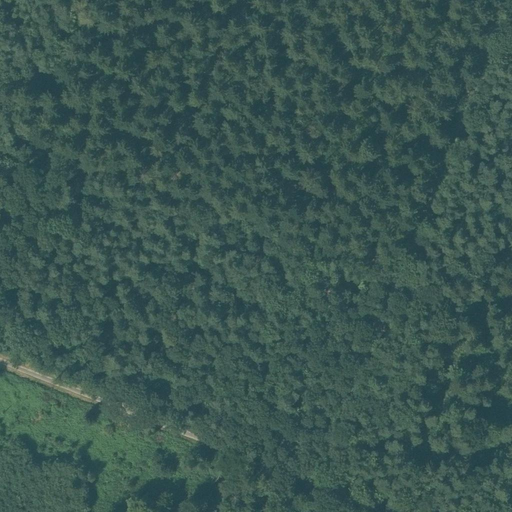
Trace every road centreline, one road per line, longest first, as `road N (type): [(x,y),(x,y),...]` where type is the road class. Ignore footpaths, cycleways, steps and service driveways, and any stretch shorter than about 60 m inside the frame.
road 1 (track): [(315,484),(509,0)]
road 2 (track): [(315,484),(0,360)]
